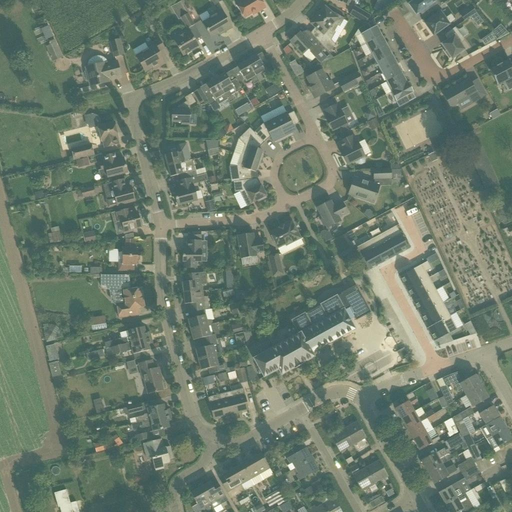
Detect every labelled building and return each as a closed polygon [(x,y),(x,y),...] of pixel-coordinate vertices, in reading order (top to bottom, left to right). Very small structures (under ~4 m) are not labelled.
[(256,13),(265,8),(260,0),(241,0),(235,4),(244,18),(255,12),(256,13)] [(433,0),(414,0),(407,5),(415,16),(427,7),(431,13),(443,4),(442,3),(443,4),(441,5),(437,0),(435,0),(434,1),(433,0)] [(178,20),(181,18),(188,14),(181,2),(171,7),(178,20)] [(335,46),(334,44),(335,43),(331,40),(336,33),(334,32),(337,26),(339,27),(344,20),(344,19),(332,12),(331,13),(325,7),(311,24),(322,34),(317,40),(325,49),(328,52),(335,46)] [(476,13),(472,7),(460,16),(464,21),(470,17),(476,13)] [(351,15),(365,23),(369,16),(355,8),(351,15)] [(223,33),(231,28),(222,11),(210,18),(211,19),(202,24),(211,38),(222,31),(223,33)] [(424,24),(433,36),(455,20),(451,14),(444,19),(440,12),(436,15),(435,14),(429,19),(430,19),(424,24)] [(476,13),(470,17),(477,27),(482,23),(476,13)] [(148,28),(154,25),(150,18),(148,14),(142,17),(148,28)] [(188,14),(181,18),(187,29),(194,25),(188,14)] [(365,44),(381,35),(379,31),(378,32),(372,21),(357,29),(365,44)] [(53,37),(48,26),(41,29),(46,40),(53,37)] [(450,58),(451,60),(464,50),(459,43),(463,40),(455,28),(444,35),(448,40),(441,45),(446,52),(444,53),(449,59),(450,58)] [(325,49),(317,40),(308,31),(302,37),(299,33),(297,35),(295,35),(293,37),(293,39),(290,41),(302,55),(307,50),(315,58),(325,49)] [(183,56),(199,47),(189,32),(174,41),(183,56)] [(495,40),(491,34),(480,41),(484,46),(495,40)] [(371,53),(386,45),(381,35),(365,44),(371,53)] [(114,57),(123,55),(120,40),(110,42),(114,57)] [(45,47),(49,56),(59,52),(56,43),(45,47)] [(386,45),(371,53),(376,63),(391,55),(386,45)] [(136,57),(145,72),(156,65),(158,68),(165,64),(158,52),(154,46),(136,57)] [(291,51),(287,47),(283,50),(286,56),(291,51)] [(356,57),(362,54),(359,49),(354,52),(356,57)] [(326,58),(320,64),(321,65),(333,58),(330,54),(326,58)] [(256,55),(246,61),(258,82),(263,79),(260,73),(265,71),(256,55)] [(391,55),(376,63),(381,73),(397,64),(391,55)] [(245,82),(250,79),(254,85),(258,82),(246,61),(236,67),(245,82)] [(297,65),(295,61),(289,64),(296,77),(303,72),(300,67),(297,65)] [(489,71),(497,85),(505,81),(509,88),(511,87),(511,64),(511,65),(509,61),(502,64),(501,64),(496,66),(497,67),(489,71)] [(89,80),(90,87),(108,82),(108,80),(114,79),(114,78),(119,77),(121,77),(117,62),(103,65),(102,63),(86,68),(87,72),(85,72),(87,80),(89,80)] [(402,74),(397,64),(381,73),(386,82),(402,74)] [(364,77),(370,74),(367,69),(362,71),(364,77)] [(308,88),(311,93),(315,91),(318,97),(334,89),(331,81),(328,82),(322,70),(306,78),(310,87),(308,88)] [(343,93),(363,83),(357,72),(338,82),(343,93)] [(225,74),(215,79),(227,100),(229,103),(234,100),(231,95),(241,89),(235,79),(230,83),(225,74)] [(402,74),(386,82),(392,92),(407,84),(402,74)] [(471,78),(444,93),(451,107),(470,97),(473,103),(488,95),(484,88),(478,91),(471,78)] [(205,85),(210,92),(204,96),(206,100),(207,100),(214,112),(221,108),(219,105),(227,100),(215,79),(205,85)] [(407,84),(392,92),(400,107),(409,102),(406,97),(412,94),(410,89),(410,88),(408,83),(407,84)] [(269,99),(276,95),(272,88),(265,92),(269,99)] [(200,89),(193,93),(200,104),(206,100),(204,96),(200,89)] [(253,108),(259,104),(255,98),(250,101),(253,108)] [(190,107),(187,102),(181,105),(181,108),(177,108),(177,110),(171,110),(171,122),(181,123),(181,125),(190,125),(190,107)] [(339,129),(347,125),(343,117),(351,113),(347,107),(340,110),(339,111),(336,105),(323,111),(326,117),(325,118),(332,131),(339,128),(339,129)] [(375,109),(378,119),(385,115),(380,106),(375,109)] [(375,117),(372,110),(364,114),(367,121),(375,117)] [(497,110),(489,114),(492,120),(500,116),(497,110)] [(275,119),(285,139),(292,135),(291,134),(295,132),(293,127),(299,123),(293,112),(287,115),(286,113),(275,119)] [(248,117),(244,113),(240,118),(244,122),(248,117)] [(285,139),(275,119),(264,124),(263,123),(254,133),(264,143),(268,139),(270,138),(273,143),(276,141),(277,143),(285,139)] [(104,148),(119,144),(117,138),(118,138),(117,137),(115,133),(116,132),(114,122),(97,126),(102,147),(104,147),(104,148)] [(229,124),(223,128),(227,134),(233,130),(229,124)] [(249,128),(238,139),(244,145),(240,156),(260,162),(263,154),(261,154),(262,151),(258,150),(259,148),(264,143),(254,133),(249,128)] [(226,134),(223,130),(216,136),(219,140),(226,134)] [(453,133),(440,139),(443,145),(456,139),(453,133)] [(338,143),(341,150),(340,151),(347,165),(355,161),(356,163),(358,164),(361,165),(363,164),(364,162),(364,159),(363,157),(364,157),(357,143),(353,136),(338,143)] [(187,143),(165,148),(166,155),(164,156),(167,166),(191,161),(187,143)] [(92,156),(89,145),(71,149),(73,160),(92,156)] [(219,152),(218,148),(207,150),(208,157),(217,155),(219,152)] [(127,173),(124,160),(117,162),(115,153),(102,157),(104,162),(105,169),(98,171),(101,180),(127,173)] [(437,160),(433,153),(428,156),(431,163),(437,160)] [(231,183),(233,182),(247,180),(251,180),(250,173),(251,171),(255,172),(256,170),(257,170),(260,162),(240,156),(237,166),(229,167),(231,183)] [(474,161),(483,189),(498,184),(489,156),(474,161)] [(78,168),(88,166),(86,158),(76,160),(78,168)] [(191,178),(197,177),(195,170),(192,160),(191,161),(167,166),(170,177),(177,175),(179,181),(191,178)] [(374,180),(391,179),(401,179),(401,170),(400,170),(391,170),(373,171),(374,180)] [(206,174),(197,177),(198,183),(208,180),(206,174)] [(196,200),(192,184),(191,178),(179,181),(179,182),(178,182),(180,188),(173,190),(177,205),(187,203),(196,200)] [(373,203),(379,186),(354,178),(348,195),(373,203)] [(106,201),(107,208),(134,201),(131,190),(130,191),(129,187),(126,188),(124,180),(111,183),(110,183),(114,199),(106,201)] [(258,202),(266,198),(266,197),(266,196),(260,185),(250,190),(248,186),(247,180),(233,182),(234,193),(239,192),(243,200),(249,197),(252,203),(258,201),(258,202)] [(83,198),(95,195),(93,187),(81,190),(83,198)] [(42,192),(34,193),(36,200),(44,198),(42,192)] [(221,202),(218,193),(212,194),(214,203),(221,202)] [(511,221),(511,212),(506,200),(494,205),(503,225),(511,221)] [(339,218),(348,214),(342,203),(334,207),(331,201),(316,209),(322,219),(320,220),(323,227),(325,226),(326,229),(341,221),(339,218)] [(124,233),(133,231),(133,229),(141,227),(137,213),(133,215),(131,208),(115,212),(117,222),(121,221),(124,233)] [(285,245),(286,247),(300,240),(300,239),(291,221),(283,225),(283,226),(269,233),(277,249),(285,245)] [(383,233),(395,256),(408,248),(396,226),(383,233)] [(94,231),(89,232),(84,233),(84,235),(86,243),(86,244),(96,242),(94,231)] [(62,241),(60,232),(59,232),(51,234),(52,238),(54,243),(62,241)] [(346,237),(350,243),(356,240),(353,233),(346,237)] [(395,256),(383,233),(370,240),(382,262),(395,256)] [(256,253),(263,252),(261,240),(254,241),(253,234),(237,236),(240,259),(257,257),(256,253)] [(134,240),(125,240),(125,248),(122,248),(122,253),(118,253),(118,260),(122,260),(122,265),(137,265),(137,260),(140,260),(140,253),(137,253),(137,248),(134,248),(134,240)] [(382,262),(370,240),(357,248),(369,270),(382,262)] [(183,268),(197,268),(197,262),(201,262),(201,251),(200,251),(200,242),(187,241),(187,251),(183,251),(183,262),(183,268)] [(273,277),(282,274),(277,255),(269,257),(273,277)] [(407,290),(429,278),(426,272),(431,269),(427,262),(411,271),(410,269),(406,272),(407,273),(400,277),(407,290)] [(446,276),(443,270),(438,273),(441,278),(446,276)] [(182,282),(183,293),(202,291),(201,285),(206,285),(205,272),(183,275),(183,276),(187,275),(188,282),(182,282)] [(118,319),(139,315),(138,308),(144,307),(141,288),(131,290),(129,275),(101,275),(100,287),(102,289),(109,290),(121,291),(123,307),(116,306),(118,319)] [(380,277),(374,280),(384,302),(389,300),(380,277)] [(429,278),(407,290),(414,303),(436,291),(429,278)] [(304,315),(293,321),(311,353),(354,329),(349,320),(354,318),(356,321),(371,313),(356,286),(341,294),(341,295),(337,297),(336,297),(321,305),(322,306),(305,316),(304,315)] [(191,313),(205,310),(209,310),(208,297),(203,297),(202,291),(183,293),(185,305),(190,304),(191,313)] [(414,303),(421,316),(443,304),(436,291),(414,303)] [(450,316),(443,304),(421,316),(428,328),(427,329),(450,316)] [(188,320),(190,330),(213,324),(212,320),(207,322),(205,315),(205,310),(191,313),(192,318),(188,320)] [(450,317),(450,316),(427,329),(428,329),(434,341),(434,342),(435,342),(457,330),(450,317)] [(313,357),(311,353),(293,321),(292,321),(299,334),(254,359),(264,377),(278,369),(281,375),(294,368),(294,369),(301,365),(301,364),(313,357)] [(106,329),(105,323),(91,325),(92,331),(106,329)] [(202,338),(203,343),(216,340),(215,335),(219,334),(216,323),(213,324),(190,330),(193,341),(202,338)] [(243,332),(241,323),(237,325),(238,328),(233,330),(234,335),(243,332)] [(48,330),(43,332),(46,343),(57,340),(56,334),(59,329),(56,326),(52,325),(48,330)] [(104,343),(106,349),(151,338),(149,332),(145,333),(143,327),(120,333),(121,339),(104,343)] [(467,331),(470,336),(475,334),(473,328),(467,331)] [(244,333),(245,339),(247,346),(251,344),(253,343),(252,339),(251,332),(244,333)] [(239,340),(244,339),(243,333),(234,335),(235,341),(239,340)] [(152,343),(151,338),(106,349),(107,357),(132,350),(133,354),(149,350),(148,344),(152,343)] [(198,360),(215,356),(212,346),(217,345),(216,340),(203,343),(204,348),(195,350),(198,360)] [(353,355),(365,376),(387,364),(375,342),(353,355)] [(404,348),(399,350),(396,352),(401,361),(409,357),(404,348)] [(88,361),(105,357),(103,350),(87,353),(88,361)] [(218,365),(215,356),(198,360),(201,371),(210,369),(211,374),(228,370),(227,363),(218,365)] [(247,359),(239,360),(239,367),(246,367),(247,367),(247,366),(247,361),(247,359)] [(127,369),(136,367),(134,361),(126,363),(127,369)] [(148,394),(162,390),(159,378),(161,378),(158,368),(153,369),(151,361),(139,364),(142,379),(144,378),(148,394)] [(58,362),(49,364),(52,378),(61,376),(58,362)] [(248,377),(252,384),(259,380),(251,366),(246,369),(248,377)] [(243,368),(236,370),(240,384),(247,382),(243,368)] [(461,371),(449,376),(442,378),(445,386),(453,383),(458,392),(460,391),(463,397),(481,387),(479,383),(481,383),(481,382),(481,380),(479,376),(478,375),(476,375),(464,380),(461,371)] [(218,375),(219,381),(227,379),(225,373),(218,375)] [(214,384),(212,376),(202,379),(204,387),(214,384)] [(454,403),(445,386),(439,389),(448,406),(454,403)] [(488,398),(481,387),(460,399),(465,408),(471,405),(472,407),(488,398)] [(237,413),(249,410),(243,389),(231,392),(237,413)] [(432,389),(426,392),(430,401),(437,398),(432,389)] [(225,416),(237,413),(231,392),(219,395),(225,416)] [(225,416),(219,395),(208,398),(213,419),(225,416)] [(414,412),(410,405),(417,402),(415,397),(395,409),(401,419),(414,412)] [(143,411),(141,403),(127,407),(126,407),(123,408),(125,415),(129,414),(143,411)] [(131,425),(170,415),(169,410),(165,411),(163,405),(147,409),(149,415),(146,414),(144,415),(143,416),(135,418),(137,424),(131,425)] [(486,425),(499,418),(493,407),(479,414),(486,425)] [(461,420),(467,417),(474,414),(470,408),(453,418),(455,423),(461,420)] [(425,415),(424,414),(417,418),(414,412),(401,419),(407,430),(420,422),(426,419),(434,414),(432,410),(425,415)] [(436,418),(434,414),(426,419),(429,423),(436,418)] [(172,421),(170,415),(131,425),(132,431),(134,432),(140,430),(141,429),(151,426),(153,432),(169,428),(168,422),(172,421)] [(499,418),(486,425),(480,429),(486,440),(505,429),(499,418)] [(451,419),(444,423),(448,433),(447,434),(449,437),(458,433),(451,419)] [(461,420),(455,423),(460,434),(462,438),(469,435),(461,420)] [(344,429),(353,446),(366,438),(357,422),(344,429)] [(420,422),(407,430),(413,440),(426,433),(420,422)] [(106,423),(101,425),(104,431),(109,428),(106,423)] [(353,446),(344,429),(331,437),(340,453),(353,446)] [(433,429),(426,433),(413,440),(419,451),(439,440),(433,429)] [(511,440),(505,429),(486,440),(492,451),(511,440)] [(147,433),(135,436),(135,437),(132,438),(129,441),(130,444),(149,439),(147,433)] [(464,443),(462,438),(460,434),(444,442),(447,448),(449,451),(461,445),(464,443)] [(111,449),(116,445),(118,448),(122,444),(116,435),(112,439),(111,438),(106,441),(93,444),(96,453),(104,451),(111,449)] [(464,443),(467,450),(474,446),(469,435),(462,438),(464,443)] [(155,471),(164,469),(163,465),(169,463),(169,460),(173,459),(170,447),(163,448),(161,440),(143,444),(147,461),(152,460),(155,471)] [(481,460),(477,451),(474,446),(467,450),(471,458),(474,457),(477,462),(481,460)] [(287,459),(290,464),(292,463),(295,468),(311,459),(305,448),(287,459)] [(446,452),(444,448),(421,461),(428,472),(442,464),(439,459),(447,454),(446,452)] [(261,454),(253,458),(265,479),(272,475),(261,454)] [(257,484),(263,480),(265,479),(253,458),(245,462),(257,484)] [(471,458),(457,466),(461,474),(462,474),(473,468),(475,466),(471,458)] [(318,470),(311,459),(295,468),(299,474),(296,475),(299,481),(318,470)] [(366,468),(375,484),(388,477),(378,461),(366,468)] [(245,462),(238,467),(246,482),(250,480),(254,486),(257,484),(245,462)] [(445,470),(442,464),(428,472),(434,484),(448,476),(448,475),(456,471),(453,465),(445,470)] [(356,466),(349,469),(362,492),(375,484),(366,468),(359,472),(356,466)] [(475,466),(473,468),(462,474),(466,481),(479,473),(475,466)] [(238,467),(230,471),(238,486),(246,482),(238,467)] [(226,493),(227,493),(238,486),(230,471),(222,476),(224,479),(220,481),(226,493)] [(438,493),(441,499),(440,500),(443,506),(442,506),(443,506),(465,493),(458,481),(438,493)] [(212,509),(227,501),(218,485),(213,488),(210,483),(201,488),(212,509)] [(305,497),(314,492),(311,487),(302,492),(305,497)] [(200,510),(210,505),(212,509),(201,488),(191,494),(200,510)] [(271,494),(276,503),(278,506),(287,501),(281,489),(271,494)] [(66,490),(65,491),(66,493),(56,496),(59,507),(58,507),(58,508),(59,508),(60,511),(78,511),(76,502),(70,504),(66,490)] [(465,493),(443,506),(446,511),(448,511),(459,511),(472,505),(465,493)] [(276,503),(271,494),(264,498),(269,507),(276,503)] [(241,505),(249,500),(246,495),(237,500),(241,505)] [(341,511),(333,496),(328,499),(328,500),(322,504),(323,505),(326,511),(341,511)] [(384,502),(381,496),(369,503),(372,509),(384,502)] [(499,506),(495,498),(492,499),(491,500),(494,508),(499,506)] [(282,506),(285,511),(286,511),(292,509),(288,502),(282,506)]
